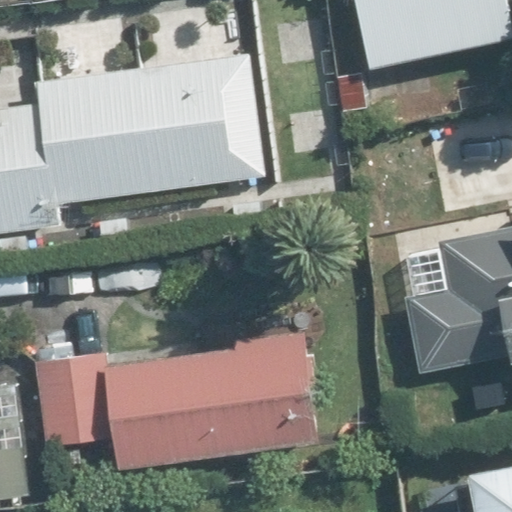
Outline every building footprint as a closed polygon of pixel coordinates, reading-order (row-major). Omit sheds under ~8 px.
[(511,0),(371,0),(385,63),(511,35),(511,0)] [(276,169),(260,50),(49,78),(52,99),(0,106),(0,232),(71,223),(67,196),(276,169)] [(511,219),(410,238),(433,366),(511,352),(511,219)] [(122,362),(134,464),(333,441),(322,339),(122,362)] [(113,355),(52,356),(52,443),(113,443),(113,355)] [(0,507),(13,506),(0,378),(0,507)] [(511,511),(511,463),(493,467),(501,511),(511,511)]
